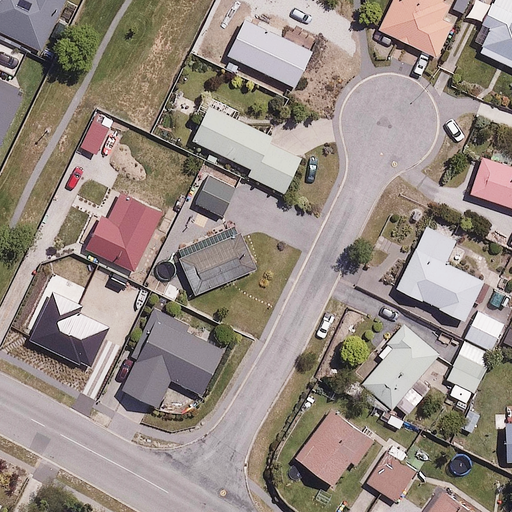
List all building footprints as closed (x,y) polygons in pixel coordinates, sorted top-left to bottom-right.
[(0,0),(0,30),(44,50),(66,0),(0,0)] [(392,0),(379,27),(438,56),(455,21),(445,17),(452,2),(448,0),(392,0)] [(511,0),(494,0),(483,23),(493,28),(482,52),(511,66),(511,0)] [(314,51),(247,17),(229,51),(296,86),(314,51)] [(0,151),(26,92),(0,80),(0,151)] [(271,136),(208,107),(193,139),(253,166),(249,174),(287,192),(304,157),(269,141),(271,136)] [(511,165),(483,156),(471,190),(511,203),(511,165)] [(164,210),(84,171),(70,198),(92,209),(75,243),(134,272),(164,210)] [(241,185),(211,171),(196,203),(226,217),(241,185)] [(460,233),(429,219),(399,288),(468,318),(486,278),(447,261),(460,233)] [(239,230),(179,255),(194,294),(255,269),(239,230)] [(226,344),(154,308),(132,353),(138,356),(123,386),(161,405),(174,379),(201,393),(226,344)] [(466,338),(494,351),(507,323),(479,309),(466,338)] [(406,321),(389,340),(385,337),(374,349),(383,357),(363,381),(394,408),(399,402),(408,410),(429,387),(418,377),(441,351),(406,321)] [(494,351),(466,338),(447,377),(475,390),(494,351)] [(334,408),(298,456),(335,483),(352,458),(358,463),(376,438),(334,408)] [(481,416),(468,409),(459,424),(472,431),(481,416)] [(389,452),(370,479),(397,499),(416,472),(389,452)] [(430,511),(476,511),(447,490),(430,511)]
